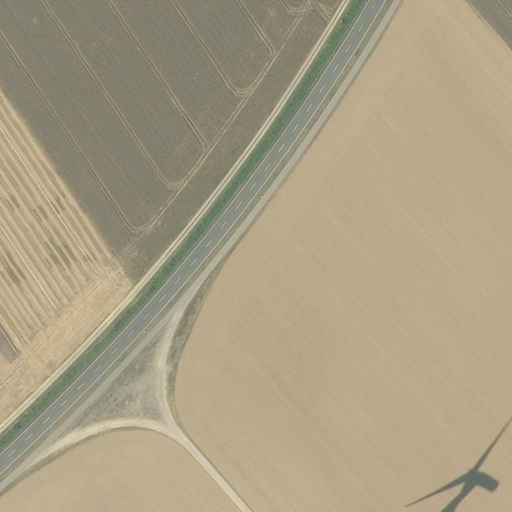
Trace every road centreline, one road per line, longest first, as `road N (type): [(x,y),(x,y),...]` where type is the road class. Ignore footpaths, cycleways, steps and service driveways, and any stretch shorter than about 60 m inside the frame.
road 1 (track): [(0,490),(186,301),(302,149),(397,0)]
road 2 (secondary): [(0,464),(109,355),(239,204),(377,0)]
road 3 (track): [(0,430),(209,202),(344,0)]
